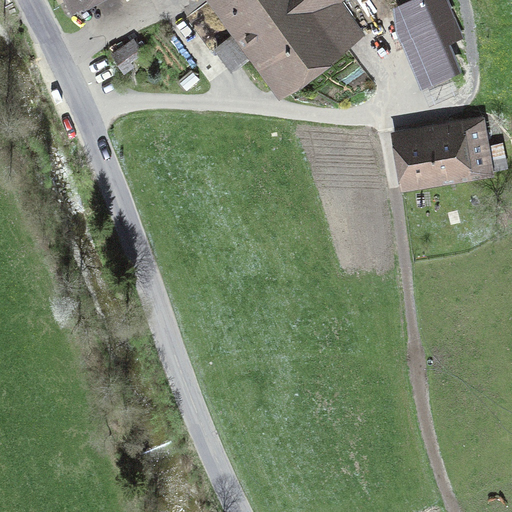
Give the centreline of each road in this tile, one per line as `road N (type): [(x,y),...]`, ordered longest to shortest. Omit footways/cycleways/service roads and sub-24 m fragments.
road 1 (unclassified): [(31,0),(86,109),(237,511)]
road 2 (track): [(379,114),(426,422),(454,511)]
